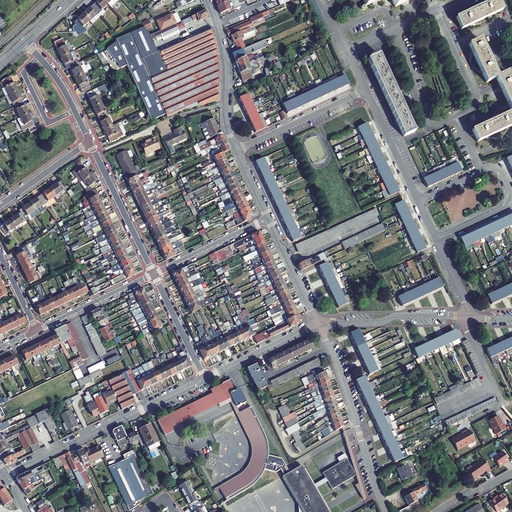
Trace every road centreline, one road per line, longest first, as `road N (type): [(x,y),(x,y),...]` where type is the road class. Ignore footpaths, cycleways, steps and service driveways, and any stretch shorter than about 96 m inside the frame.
road 1 (residential): [(5,476),(205,379)]
road 2 (residential): [(317,324),(385,511)]
road 3 (residential): [(317,324),(462,317)]
road 4 (residential): [(236,150),(365,89)]
road 5 (residential): [(96,154),(225,104)]
road 6 (residential): [(436,240),(507,206),(503,173),(481,171)]
road 7 (residential): [(96,154),(153,274)]
road 8 (residential): [(391,31),(427,126),(455,117)]
road 9 (residential): [(153,274),(36,330)]
road 10 (residential): [(268,217),(153,274)]
road 11 (residential): [(455,117),(473,107),(476,91),(437,9)]
road 12 (residential): [(462,317),(501,402),(473,419)]
road 13 (residential): [(205,379),(317,324)]
road 14 (residential): [(365,89),(417,201)]
